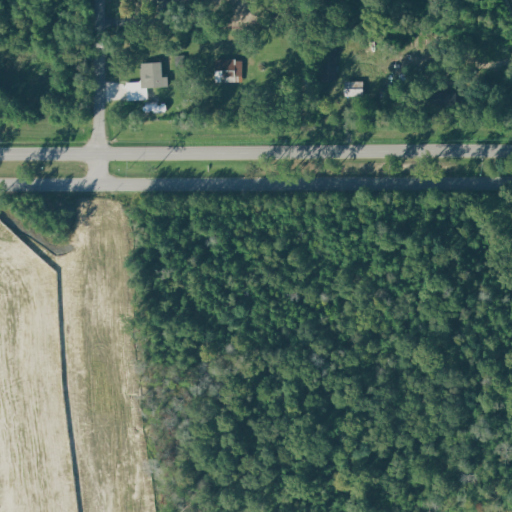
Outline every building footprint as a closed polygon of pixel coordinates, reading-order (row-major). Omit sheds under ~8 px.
[(337,48),(338,81),(322,81),(322,49),(337,48)] [(176,56),(186,56),(186,68),(176,69),(176,56)] [(216,59),(216,82),(244,83),(245,59),(216,59)] [(140,62),(164,61),(165,77),(170,77),(170,87),(149,88),(141,88),(141,81),(140,62)] [(346,80),(346,96),(366,96),(366,80),(346,80)] [(141,81),(126,82),(128,105),(150,103),(149,88),(141,88),(141,81)] [(458,92),(459,106),(425,107),(424,93),(458,92)]
